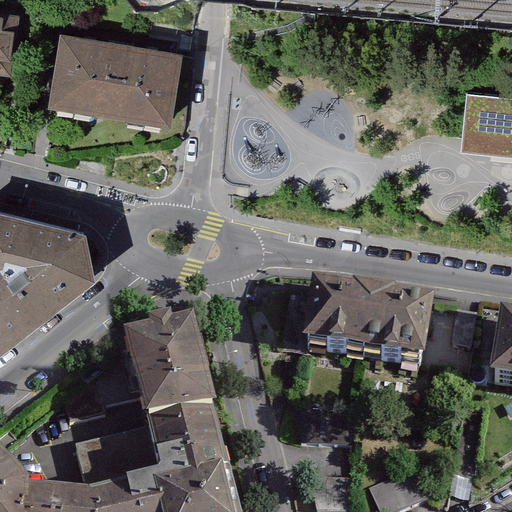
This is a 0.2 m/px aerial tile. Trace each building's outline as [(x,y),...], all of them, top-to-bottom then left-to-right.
[(17,10),(0,8),(0,69),(10,71),(17,10)] [(112,116),(124,43),(67,34),(55,107),(112,116)] [(124,43),(112,116),(170,125),(182,52),(124,43)] [(511,102),(473,98),(467,156),(511,160),(511,102)] [(0,348),(100,273),(89,227),(0,209),(0,348)] [(365,362),(375,300),(318,291),(309,353),(365,362)] [(375,300),(365,362),(424,371),(433,309),(375,300)] [(475,349),(480,314),(459,312),(455,347),(475,349)] [(494,382),(511,384),(511,319),(503,318),(494,382)] [(136,403),(144,430),(213,415),(192,326),(170,331),(169,325),(145,330),(146,337),(120,343),(125,360),(67,405),(73,427),(108,418),(106,411),(136,403)] [(304,446),(356,447),(358,416),(293,408),(304,446)] [(154,486),(150,488),(156,511),(237,511),(227,470),(213,415),(144,430),(147,442),(157,481),(157,484),(154,486)] [(460,438),(450,491),(471,495),(481,441),(460,438)] [(157,481),(147,442),(75,461),(85,505),(150,488),(154,486),(157,484),(157,481)] [(0,511),(24,511),(25,499),(0,469),(0,511)] [(418,470),(371,491),(380,511),(405,511),(432,500),(418,470)] [(353,510),(354,481),(315,479),(313,508),(353,510)] [(156,511),(150,488),(85,505),(74,504),(25,499),(24,511),(156,511)]
